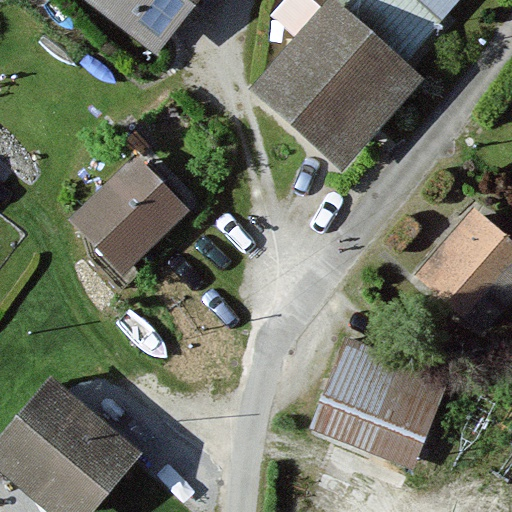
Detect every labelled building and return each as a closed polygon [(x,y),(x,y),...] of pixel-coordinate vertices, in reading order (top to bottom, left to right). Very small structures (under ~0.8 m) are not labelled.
[(85,0),(83,3),(157,61),(204,0),(85,0)] [(338,0),(254,99),(341,172),(415,86),(399,72),(460,0),(338,0)] [(139,166),(76,224),(122,274),(185,216),(139,166)] [(511,247),(476,217),(420,282),(478,331),(511,292),(511,247)] [(447,382),(348,343),(313,433),(413,471),(447,382)] [(51,394),(0,456),(0,476),(43,511),(94,511),(136,463),(51,394)]
